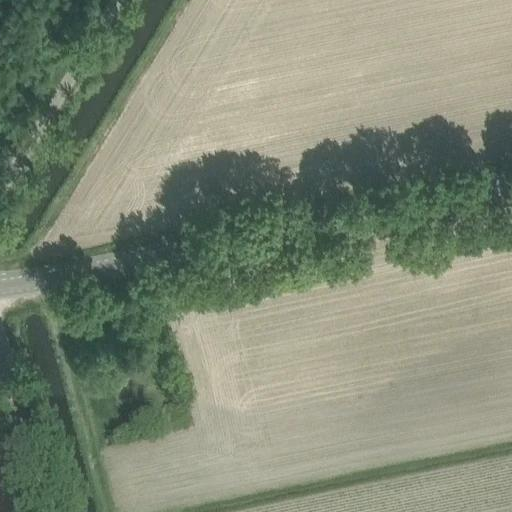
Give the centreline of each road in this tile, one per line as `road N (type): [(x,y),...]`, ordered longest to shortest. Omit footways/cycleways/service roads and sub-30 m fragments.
road 1 (tertiary): [(0,287),(511,181)]
road 2 (track): [(38,280),(60,329),(109,511)]
road 3 (unclassified): [(0,196),(119,0)]
road 4 (track): [(0,349),(48,511)]
